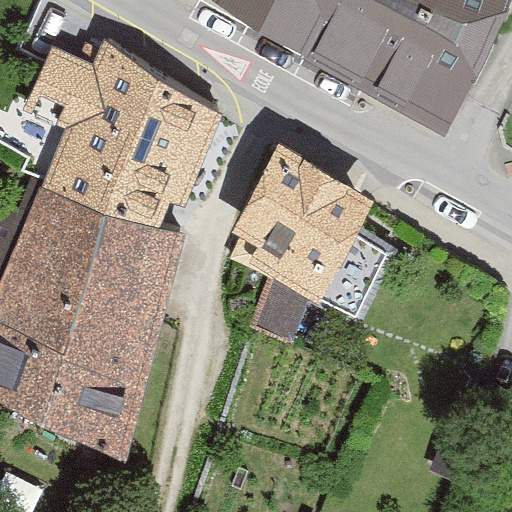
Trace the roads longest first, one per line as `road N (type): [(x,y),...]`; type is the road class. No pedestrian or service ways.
road 1 (residential): [(274,83),(208,254),(162,511)]
road 2 (residential): [(511,218),(274,83)]
road 3 (residential): [(274,83),(127,0)]
